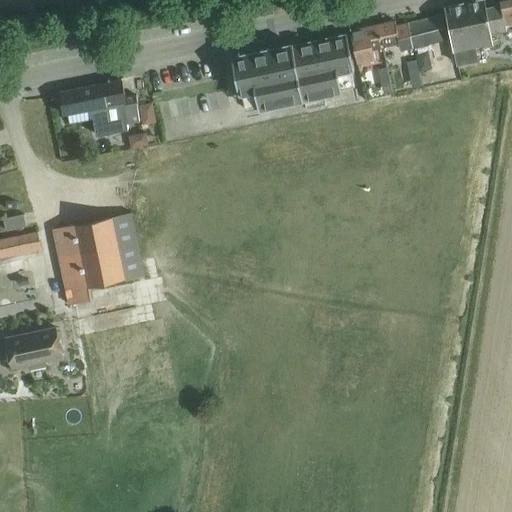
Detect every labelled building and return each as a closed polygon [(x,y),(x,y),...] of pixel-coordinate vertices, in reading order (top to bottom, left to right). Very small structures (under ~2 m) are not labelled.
[(494,41),(492,34),(486,8),(483,0),(478,0),(446,7),(458,65),(479,60),(476,45),(494,41)] [(492,34),(507,31),(506,24),(511,23),(511,0),(499,0),(501,5),(486,8),(492,34)] [(412,46),(412,47),(413,46),(448,38),(442,15),(408,23),(413,46),(412,46)] [(377,25),(382,47),(399,43),(401,49),(412,47),(412,46),(413,46),(408,23),(396,26),(395,21),(377,25)] [(374,49),(382,47),(377,25),(350,31),(358,63),(376,59),(374,49)] [(357,79),(347,35),(293,47),(293,44),(284,46),(237,56),(230,57),(239,99),(240,99),(262,94),(268,118),(340,101),(337,89),(336,83),(357,79)] [(428,50),(416,53),(417,59),(420,70),(432,67),(428,50)] [(417,59),(407,62),(409,72),(410,72),(420,70),(417,59)] [(389,81),(385,64),(373,67),(376,84),(389,81)] [(124,97),(121,79),(60,92),(65,114),(92,109),(97,135),(129,128),(128,122),(140,120),(135,95),(124,97)] [(145,275),(132,212),(53,229),(69,305),(91,300),(88,287),(145,275)] [(6,230),(27,226),(25,214),(4,219),(6,230)] [(38,231),(9,237),(0,239),(0,258),(42,249),(38,231)] [(12,368),(29,365),(30,369),(48,366),(47,361),(64,357),(58,326),(5,336),(12,368)]
